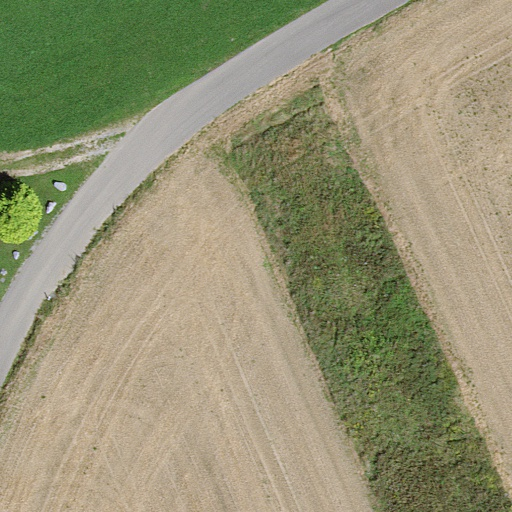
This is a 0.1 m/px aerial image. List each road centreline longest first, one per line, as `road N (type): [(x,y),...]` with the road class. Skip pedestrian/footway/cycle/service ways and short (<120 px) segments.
road 1 (unclassified): [(366,0),(154,127),(65,234),(0,334)]
road 2 (track): [(0,166),(118,126),(154,127)]
